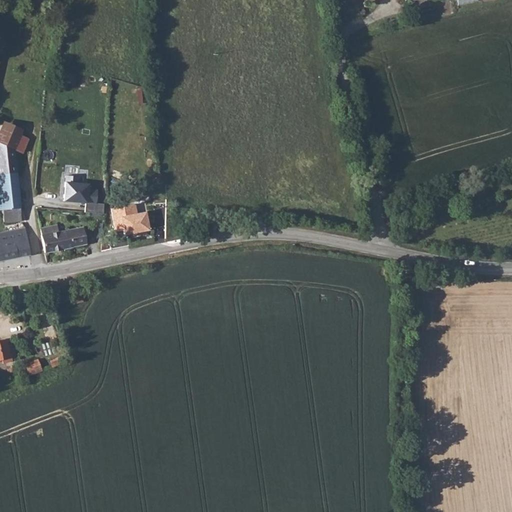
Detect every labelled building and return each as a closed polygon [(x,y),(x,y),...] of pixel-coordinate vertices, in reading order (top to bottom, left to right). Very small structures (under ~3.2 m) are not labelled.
[(12,149),(0,144),(0,210),(1,210),(2,223),(20,221),(12,149)] [(97,184),(80,183),(80,176),(65,175),(64,182),(63,201),(85,202),(96,203),(97,184)] [(144,208),(135,210),(133,200),(110,204),(114,226),(122,225),(123,230),(147,225),(144,208)] [(96,203),(85,202),(84,211),(102,213),(103,204),(96,203)] [(0,261),(28,255),(22,227),(0,231),(0,261)] [(55,233),(40,235),(43,252),(84,244),(80,227),(55,233)] [(45,337),(54,335),(49,315),(41,316),(45,337)] [(5,338),(0,339),(0,359),(1,364),(11,362),(5,338)] [(40,359),(23,363),(26,376),(43,371),(40,359)]
